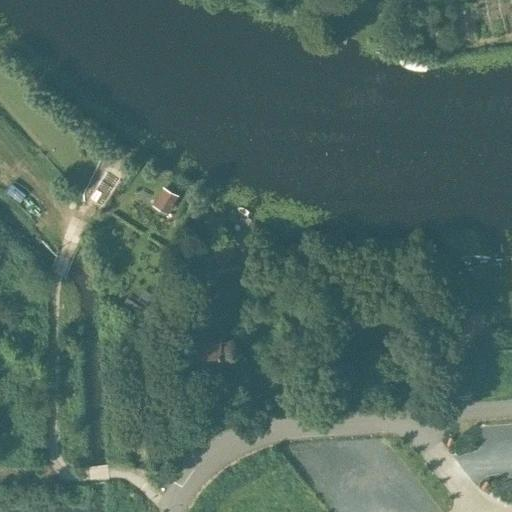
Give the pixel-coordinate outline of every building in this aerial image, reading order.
[(131,163),(119,182),(126,186),(138,167),(131,163)] [(164,188),(154,205),(168,214),(178,196),(164,188)] [(197,206),(192,216),(198,220),(201,222),(207,212),(203,209),(197,206)] [(253,269),(238,269),(239,286),(253,285),(253,269)] [(218,362),(217,339),(185,340),(186,364),(218,362)]
